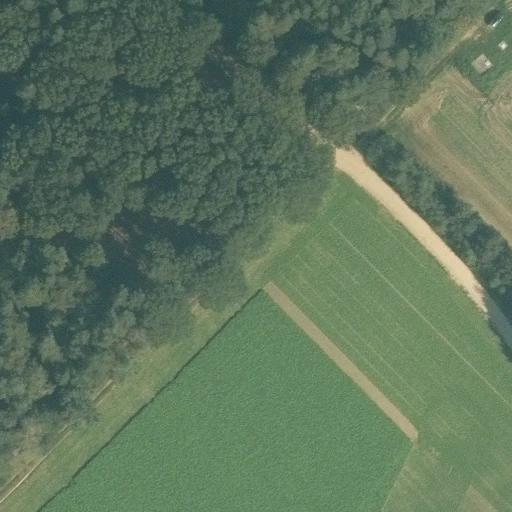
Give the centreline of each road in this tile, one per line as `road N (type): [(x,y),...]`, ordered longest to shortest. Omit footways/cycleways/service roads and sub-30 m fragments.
road 1 (track): [(337,151),(0,488)]
road 2 (track): [(337,151),(209,42),(129,0)]
road 3 (track): [(511,329),(337,151)]
road 4 (track): [(491,0),(337,151)]
